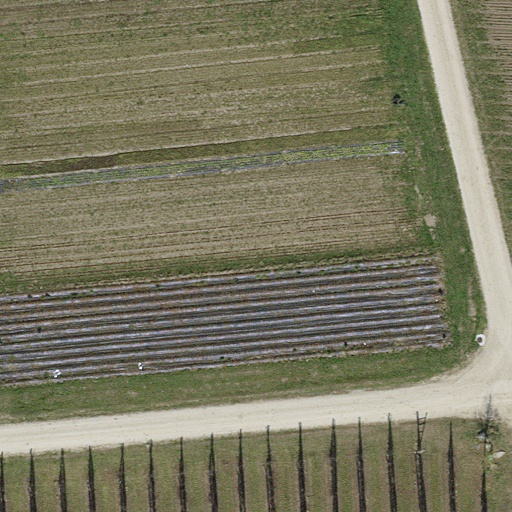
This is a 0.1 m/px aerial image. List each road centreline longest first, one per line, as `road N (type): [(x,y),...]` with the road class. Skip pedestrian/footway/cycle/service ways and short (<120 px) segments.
road 1 (track): [(511,505),(421,0)]
road 2 (track): [(0,433),(511,390)]
